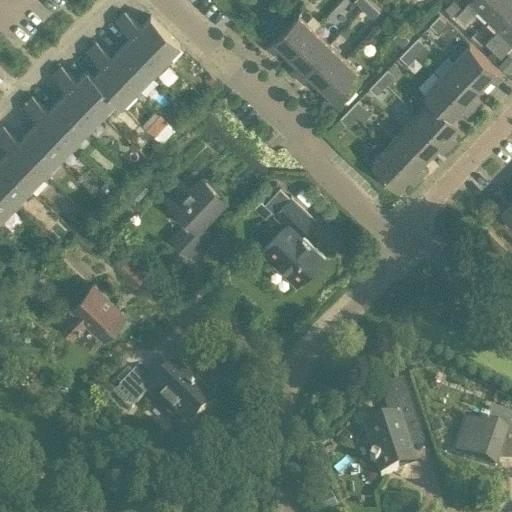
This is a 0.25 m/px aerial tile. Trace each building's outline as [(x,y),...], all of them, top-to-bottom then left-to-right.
[(452,0),(444,8),(451,15),(459,7),(452,0)] [(487,18),(504,0),(468,0),(456,13),(464,21),(477,8),(487,18)] [(511,0),(504,0),(487,18),(498,28),(485,41),(492,48),(511,28),(511,0)] [(372,16),(379,10),(370,1),(363,8),(372,16)] [(120,15),(116,20),(123,28),(133,18),(125,10),(120,15)] [(289,53),(314,27),(298,12),(266,45),(273,52),(280,45),(289,53)] [(430,23),(436,30),(448,41),(456,32),(438,14),(430,23)] [(141,25),(136,30),(170,63),(173,60),(168,55),(180,43),(151,15),(141,25)] [(131,35),(121,45),(150,73),(162,61),(167,66),(170,63),(136,30),(141,25),(133,18),(123,28),(131,35)] [(297,76),(329,42),(314,27),(289,53),(298,62),(290,69),(297,76)] [(511,28),(492,48),(500,56),(511,43),(511,28)] [(402,45),(408,38),(399,29),(392,36),(402,45)] [(408,46),(415,53),(424,44),(417,37),(408,46)] [(91,45),(87,49),(95,57),(104,48),(96,40),(91,45)] [(320,83),(345,57),(329,42),(297,76),(304,82),(311,75),(320,83)] [(454,60),(480,85),(488,76),(496,83),(502,76),(469,44),(454,60)] [(112,55),(107,60),(141,93),(144,90),(139,85),(150,73),(121,45),(112,55)] [(415,53),(408,46),(400,55),(407,61),(415,53)] [(103,64),(92,75),(116,98),(121,103),(133,91),(138,96),(141,93),(107,60),(112,55),(104,48),(95,57),(103,64)] [(507,73),(511,67),(511,59),(507,55),(498,64),(507,73)] [(320,83),(325,89),(328,92),(322,99),(329,106),(338,96),(346,103),(358,91),(350,84),(361,72),(345,57),(320,83)] [(480,85),(454,60),(439,76),(472,108),(479,100),(471,94),(480,85)] [(57,69),(52,74),(60,82),(69,72),(61,65),(57,69)] [(378,78),(385,84),(394,75),(387,68),(378,78)] [(77,80),(73,85),(106,117),(109,115),(104,110),(116,98),(92,75),(87,70),(77,80)] [(68,89),(58,99),(87,128),(99,116),(103,120),(106,117),(73,85),(77,80),(69,72),(60,82),(68,89)] [(472,108),(439,76),(424,92),(457,123),(457,122),(450,115),(458,107),(466,114),(472,108)] [(385,84),(378,78),(370,85),(376,92),(385,84)] [(457,123),(424,92),(431,98),(416,114),(449,145),(456,138),(449,131),(457,123)] [(27,99),(23,104),(31,112),(40,102),(32,94),(27,99)] [(48,110),(43,114),(77,147),(80,144),(76,140),(87,128),(58,99),(48,110)] [(348,109),(355,115),(364,106),(357,99),(348,109)] [(39,119),(29,129),(58,158),(70,146),(74,150),(77,147),(43,114),(48,110),(40,102),(31,112),(39,119)] [(355,115),(348,109),(340,117),(346,124),(355,115)] [(449,145),(416,114),(401,130),(427,154),(436,145),(442,152),(449,145)] [(0,127),(0,140),(2,142),(11,132),(3,124),(0,127)] [(19,139),(14,144),(49,177),(51,174),(47,170),(58,158),(29,129),(19,139)] [(427,154),(401,130),(386,145),(419,177),(426,169),(419,163),(427,154)] [(10,149),(0,159),(29,187),(41,175),(46,180),(49,177),(14,144),(19,139),(11,132),(2,142),(10,149)] [(419,177),(386,145),(370,161),(396,186),(406,176),(413,183),(419,177)] [(0,159),(0,187),(20,207),(23,204),(18,199),(29,187),(0,159)] [(189,253),(211,230),(202,222),(226,197),(203,176),(191,189),(183,182),(167,199),(190,220),(173,237),(189,253)] [(137,200),(148,189),(141,182),(130,193),(137,200)] [(291,195),(290,196),(280,186),(265,202),(275,211),(274,212),(285,223),(261,249),(297,283),(325,255),(302,233),(316,218),(291,195)] [(0,217),(12,206),(17,210),(20,207),(0,187),(0,217)] [(511,196),(508,201),(500,194),(493,201),(511,219),(511,196)] [(496,256),(506,245),(488,228),(478,239),(496,256)] [(145,271),(124,251),(113,241),(102,252),(134,283),(145,271)] [(36,273),(22,288),(28,293),(37,283),(35,281),(39,276),(36,273)] [(103,336),(113,325),(121,333),(132,321),(124,314),(125,313),(94,282),(71,306),(74,308),(61,323),(73,335),(87,320),(103,336)] [(141,366),(133,375),(128,370),(116,382),(121,387),(113,395),(130,411),(148,393),(187,431),(215,402),(175,363),(157,382),(141,366)] [(366,434),(373,455),(369,462),(377,465),(380,477),(404,469),(412,452),(405,428),(418,424),(403,380),(388,385),(390,393),(381,395),(388,417),(372,422),(366,434)] [(511,433),(511,414),(491,407),(485,423),(466,416),(458,440),(466,443),(462,456),(494,467),(506,434),(511,433)] [(328,511),(337,508),(331,495),(319,501),(324,511),(328,511)]
